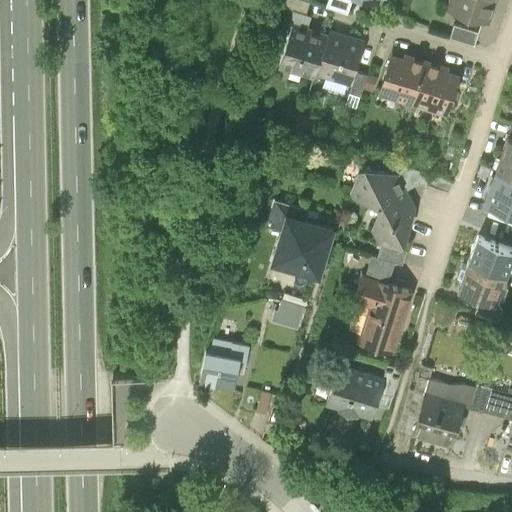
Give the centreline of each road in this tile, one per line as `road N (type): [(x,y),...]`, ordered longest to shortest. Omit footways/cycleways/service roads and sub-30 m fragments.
road 1 (trunk): [(85,511),(75,0)]
road 2 (trunk): [(24,19),(35,511)]
road 3 (residential): [(499,65),(428,293)]
road 4 (trunk): [(24,19),(7,87),(0,242)]
road 5 (trunk): [(0,304),(11,370),(13,511)]
road 6 (residential): [(175,428),(213,438),(262,466),(307,511)]
